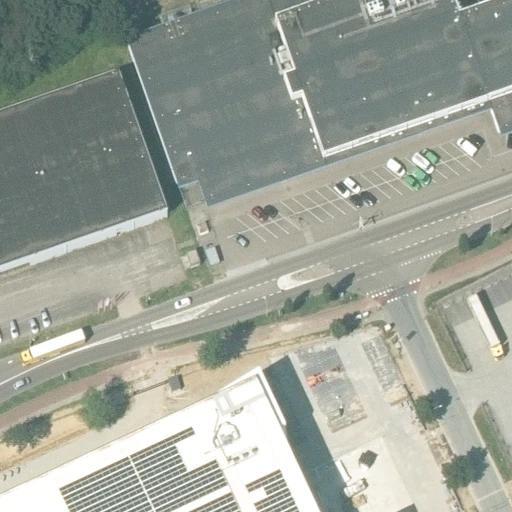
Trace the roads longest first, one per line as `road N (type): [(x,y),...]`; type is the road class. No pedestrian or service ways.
road 1 (tertiary): [(0,385),(53,359),(379,250)]
road 2 (unclassified): [(498,511),(379,250)]
road 3 (tertiary): [(379,250),(511,201)]
